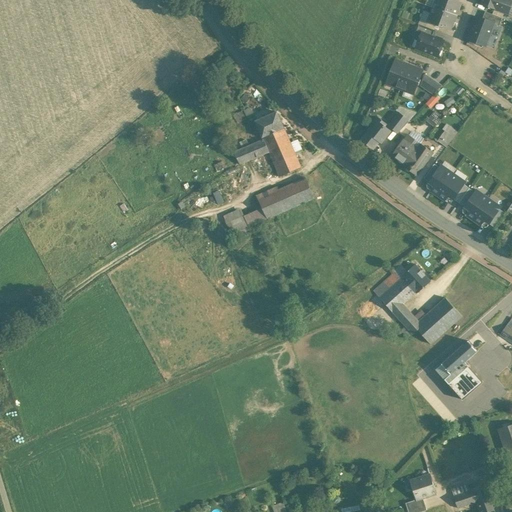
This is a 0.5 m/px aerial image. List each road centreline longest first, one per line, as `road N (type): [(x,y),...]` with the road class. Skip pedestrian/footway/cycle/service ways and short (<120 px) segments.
road 1 (secondary): [(511,265),(359,161),(244,50),(208,0)]
road 2 (track): [(0,350),(104,269),(207,212),(311,170),(341,144)]
